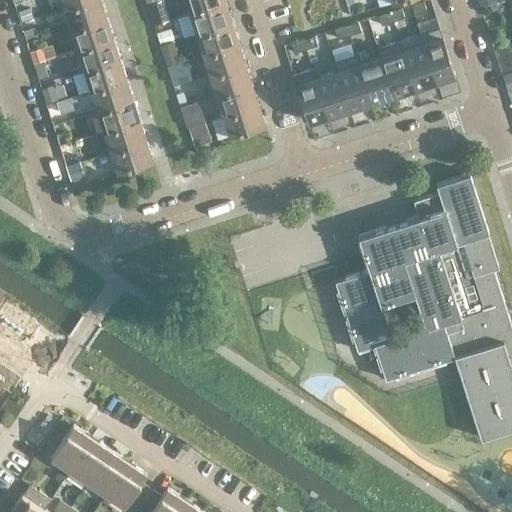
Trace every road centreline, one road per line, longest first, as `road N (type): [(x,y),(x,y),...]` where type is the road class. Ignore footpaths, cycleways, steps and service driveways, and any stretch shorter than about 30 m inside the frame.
road 1 (unclassified): [(54,221),(72,233),(92,229),(305,165)]
road 2 (residential): [(233,511),(48,385)]
road 3 (unclassified): [(305,165),(492,109)]
road 4 (unclassified): [(54,221),(0,42)]
road 5 (unclassified): [(252,0),(305,165)]
